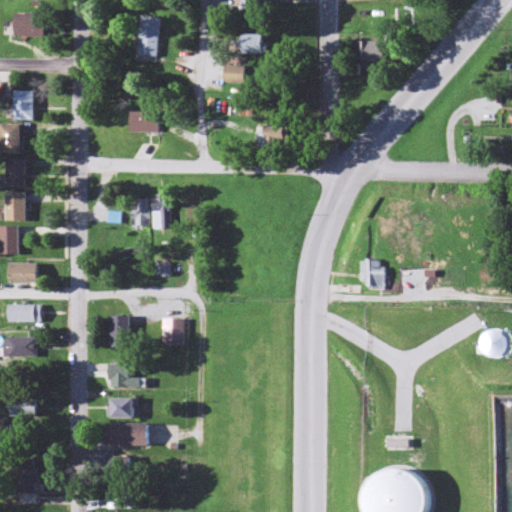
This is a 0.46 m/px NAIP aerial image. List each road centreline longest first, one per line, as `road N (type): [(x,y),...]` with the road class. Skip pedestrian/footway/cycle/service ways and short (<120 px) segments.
road 1 (residential): [(80,511),(80,0)]
road 2 (residential): [(511,175),(350,172),(328,164),(81,166)]
road 3 (secondary): [(310,511),(316,265),(350,172)]
road 4 (secondary): [(350,172),(498,0)]
road 5 (tertiary): [(333,0),(330,219)]
